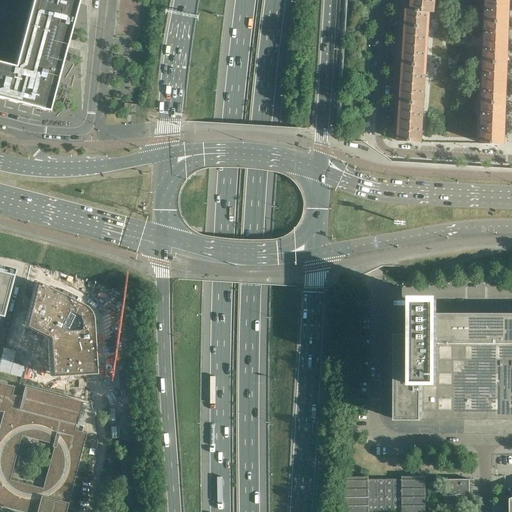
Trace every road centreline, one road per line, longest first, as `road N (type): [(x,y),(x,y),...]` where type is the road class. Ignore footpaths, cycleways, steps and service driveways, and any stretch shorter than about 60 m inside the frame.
road 1 (motorway): [(249,511),(253,208),(274,0)]
road 2 (motorway): [(246,0),(227,206),(220,511)]
road 3 (unclassified): [(485,442),(400,443),(379,430),(374,315),(385,298),(410,291),(511,291)]
road 4 (residential): [(386,0),(381,147),(511,158)]
road 5 (motorway): [(163,239),(174,511)]
road 6 (motorway): [(298,511),(319,256)]
road 7 (residential): [(103,0),(87,127),(14,123)]
road 8 (secondary): [(511,199),(391,195),(319,170)]
road 9 (secondary): [(319,256),(511,228)]
road 10 (motorway): [(319,170),(330,0)]
road 11 (secondary): [(0,196),(163,239)]
road 12 (motorway): [(186,0),(166,157)]
road 13 (secondary): [(319,170),(240,155),(166,157)]
